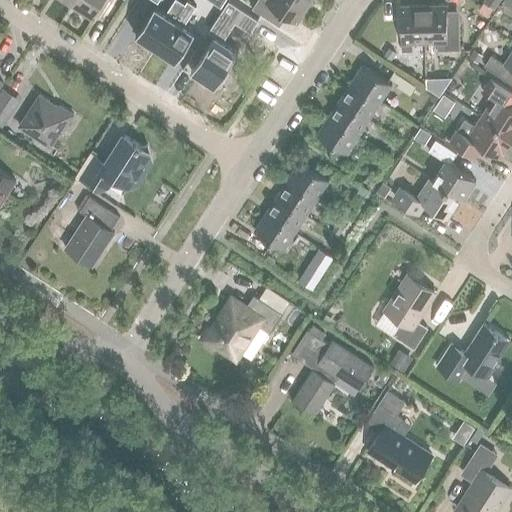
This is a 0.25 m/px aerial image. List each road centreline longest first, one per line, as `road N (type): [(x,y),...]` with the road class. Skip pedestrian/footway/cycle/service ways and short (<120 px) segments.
road 1 (residential): [(378,511),(128,349)]
road 2 (residential): [(247,167),(0,4)]
road 3 (tertiary): [(311,511),(189,432),(120,364)]
road 4 (residential): [(128,349),(247,167)]
road 5 (residential): [(247,167),(351,0)]
road 6 (residential): [(511,175),(467,247),(467,265),(478,278),(511,299)]
road 7 (residential): [(128,349),(0,266)]
road 8 (tertiary): [(120,364),(54,343),(0,312)]
